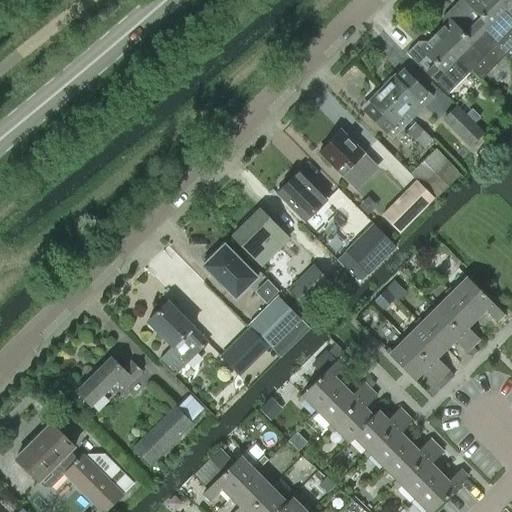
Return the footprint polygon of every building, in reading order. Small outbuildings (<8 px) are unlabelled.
[(503,57),(511,48),(511,19),(492,0),(469,0),(467,3),(463,0),(460,0),(453,8),(494,48),(503,57)] [(511,0),(492,0),(511,19),(511,0)] [(480,80),(503,57),(494,48),(453,8),(444,17),(449,21),(435,35),(471,71),(480,80)] [(471,71),(435,35),(421,50),(416,45),(407,55),(448,95),(471,71)] [(394,76),(381,88),(405,112),(418,100),(416,98),(423,90),(403,70),(396,78),(394,76)] [(411,118),(405,112),(381,88),(369,101),(371,103),(363,111),(391,139),(411,118)] [(482,133),(456,107),(443,120),(469,146),(482,133)] [(431,139),(420,128),(414,123),(406,132),(423,148),(431,139)] [(341,175),(362,154),(339,130),(318,151),(341,175)] [(458,174),(435,150),(411,173),(434,197),(458,174)] [(275,193),(303,222),(326,199),(298,171),(292,176),(287,176),(281,182),(281,188),(275,193)] [(380,214),(399,233),(434,198),(415,179),(380,214)] [(284,236),(258,210),(232,235),(258,261),(284,236)] [(345,250),(366,271),(392,245),(371,224),(345,250)] [(336,258),(348,246),(340,238),(328,250),(336,258)] [(202,265),(234,298),(256,277),(223,244),(202,265)] [(288,289),(305,307),(330,282),(312,265),(288,289)] [(496,322),(503,314),(466,277),(450,293),(475,318),(484,310),(496,322)] [(466,327),(475,318),(450,293),(435,308),(472,346),(478,339),(466,327)] [(247,325),(271,348),(300,319),(276,296),(247,325)] [(206,342),(192,327),(192,326),(166,301),(146,321),(172,346),(158,360),(173,375),(206,342)] [(465,352),(472,346),(435,308),(419,324),(445,349),(453,340),(465,352)] [(436,358),(445,349),(419,324),(404,339),(441,376),(448,370),(436,358)] [(220,357),(238,375),(266,346),(248,328),(220,357)] [(404,339),(388,355),(413,380),(423,371),(435,383),(441,376),(404,339)] [(123,369),(111,357),(75,392),(89,407),(116,381),(123,388),(141,371),(131,361),(123,369)] [(316,410),(341,385),(333,377),(345,365),(338,358),(301,395),(316,410)] [(332,427),(370,390),(363,383),(351,395),(341,385),(316,410),(332,427)] [(373,417),(372,416),(364,408),(376,396),(370,390),(332,427),(348,443),(353,437),(373,417)] [(148,465),(173,441),(191,423),(175,406),(132,448),(148,465)] [(353,437),(368,452),(405,415),(398,408),(386,420),(377,411),(372,416),(373,417),(353,437)] [(383,467),(408,442),(400,433),(411,421),(405,415),(368,452),(383,467)] [(15,458),(43,487),(50,487),(63,474),(101,511),(103,511),(121,495),(82,455),(77,460),(68,451),(73,446),(50,423),(15,458)] [(398,482),(435,445),(429,439),(417,451),(408,442),(383,467),(398,482)] [(435,445),(398,482),(412,497),(438,472),(430,464),(442,452),(435,445)] [(221,489),(229,497),(255,472),(239,456),(202,494),(209,501),(221,489)] [(438,472),(412,497),(427,511),(431,511),(467,477),(459,470),(447,481),(438,472)] [(232,511),(245,511),(270,488),(255,472),(229,497),(238,506),(232,511)] [(276,511),(286,503),(285,503),(270,488),(245,511),(276,511)] [(305,511),(291,498),(285,503),(286,503),(276,511),(305,511)]
